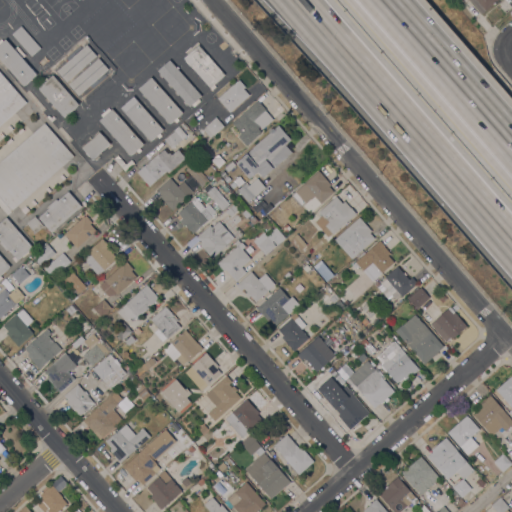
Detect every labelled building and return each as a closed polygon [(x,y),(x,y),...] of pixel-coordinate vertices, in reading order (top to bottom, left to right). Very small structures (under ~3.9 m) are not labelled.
[(496,0),(481,14),(468,0),(496,0)] [(11,34),(21,26),(40,48),(31,56),(11,34)] [(0,59),(0,43),(5,39),(36,74),(23,86),(0,59)] [(96,55),(66,82),(57,71),(87,44),(96,55)] [(183,58),(198,45),(224,74),(210,87),(183,58)] [(78,95),(69,84),(98,58),(108,69),(78,95)] [(160,73),(157,70),(169,60),(201,96),(189,106),(187,103),(186,104),(183,101),(184,100),(178,94),(177,95),(175,92),(176,91),(171,86),(170,87),(168,84),(169,83),(163,76),(162,77),(159,74),(160,73)] [(0,72),(26,102),(0,124),(0,72)] [(38,87),(52,75),(78,104),(64,117),(38,87)] [(169,124),(138,88),(151,77),(182,112),(169,124)] [(230,112),(217,98),(238,79),(245,87),(243,88),(249,95),(230,112)] [(150,141),(120,108),(133,96),(163,129),(150,141)] [(258,100),(266,109),(265,110),(273,119),(263,128),(255,118),(254,119),(260,126),(258,128),(261,132),(246,145),(238,136),(241,133),(232,123),(258,100)] [(130,155),(99,120),(112,108),(143,144),(130,155)] [(214,135),(213,134),(210,137),(203,129),(206,126),(205,126),(216,117),(224,126),(214,135)] [(0,199),(0,161),(44,123),(73,156),(10,211),(0,199)] [(263,177),(258,171),(249,179),(236,163),(253,148),(252,147),(278,125),(291,140),(285,144),(292,152),(263,177)] [(186,135),(171,148),(164,139),(174,131),(179,126),(186,135)] [(110,143),(92,159),(89,156),(88,156),(85,153),(86,152),(82,147),(99,131),(110,143)] [(191,140),(196,136),(201,143),(197,147),(191,140)] [(202,154),(197,150),(203,145),(207,149),(202,154)] [(158,153),(159,154),(164,149),(168,153),(169,152),(172,155),(178,149),(185,158),(171,170),(168,172),(166,171),(149,186),(137,172),(158,153)] [(211,160),(218,154),(224,162),(218,168),(211,160)] [(185,169),(192,162),(209,181),(201,187),(185,169)] [(310,212),(303,205),(306,202),(296,190),(318,170),(331,184),(329,186),(334,191),(310,212)] [(160,196),(162,195),(157,189),(170,178),(177,186),(183,181),(192,192),(187,197),(172,210),(160,196)] [(248,202),(238,190),(246,183),(249,185),(257,178),(265,187),(248,202)] [(203,188),(210,182),(229,204),(222,210),(203,188)] [(49,208),(47,205),(55,198),(57,200),(68,191),(81,206),(51,232),(38,217),(49,208)] [(177,213),(191,201),(190,200),(195,196),(212,216),(193,233),(185,224),(183,225),(179,220),(182,218),(177,213)] [(345,201),(356,213),(346,221),(347,222),(342,227),(341,226),(338,229),(339,229),(334,234),(333,233),(333,234),(332,233),(327,236),(315,222),(322,215),(318,211),(336,196),(342,203),(345,201)] [(0,199),(10,211),(7,214),(0,206),(0,199)] [(234,203),(239,209),(230,216),(225,211),(234,203)] [(246,208),(250,213),(247,216),(248,217),(247,218),(242,213),(246,208)] [(261,217),(258,212),(263,209),(266,213),(261,217)] [(83,216),(84,217),(86,215),(92,222),(90,224),(96,230),(76,247),(64,233),(83,216)] [(34,232),(26,223),(35,216),(43,225),(34,232)] [(0,241),(1,241),(0,239),(0,222),(6,217),(32,247),(17,260),(8,248),(6,250),(0,243),(0,241)] [(254,225),(253,225),(251,226),(248,222),(254,217),(258,221),(254,225)] [(351,258),(334,239),(359,217),(371,231),(369,232),(374,238),(361,250),(351,258)] [(210,225),(212,227),(219,221),(233,238),(226,244),(227,245),(212,258),(200,244),(201,242),(197,237),(210,225)] [(291,229),(286,233),(281,227),(286,223),(291,229)] [(265,255),(253,241),(263,232),(267,236),(272,232),(276,236),(276,235),(281,241),(277,245),(272,240),(271,241),(275,246),(265,255)] [(290,239),(297,233),(306,244),(299,250),(290,239)] [(81,256),(102,238),(114,252),(113,253),(117,259),(98,275),(81,256)] [(225,269),(224,271),(217,263),(219,262),(219,261),(237,246),(234,243),(238,240),(240,243),(241,242),(245,246),(242,249),(250,259),(242,266),(246,272),(236,281),(225,269)] [(358,265),(355,268),(352,264),(380,240),(385,246),(384,246),(390,253),(388,255),(394,262),(381,273),(372,262),(363,270),(358,265)] [(40,266),(32,256),(40,249),(40,250),(47,244),(55,253),(40,266)] [(53,277),(44,267),(53,260),(62,252),(70,261),(53,277)] [(0,254),(10,266),(0,274),(0,254)] [(28,267),(27,266),(25,268),(23,265),(29,259),(33,263),(28,267)] [(124,263),(126,261),(133,269),(131,270),(136,277),(117,294),(107,295),(99,286),(105,280),(124,263)] [(306,272),(302,267),(305,263),(310,268),(306,272)] [(19,283),(11,275),(21,266),(29,275),(19,283)] [(377,287),(381,284),(380,283),(382,282),(380,279),(384,276),(385,276),(397,266),(409,279),(412,277),(417,283),(401,296),(396,290),(387,298),(377,287)] [(326,279),(321,273),(327,268),(332,274),(326,279)] [(275,284),(268,290),(268,291),(255,302),(250,295),(248,297),(245,293),(247,292),(244,288),(241,291),(236,285),(251,271),(258,279),(265,273),(275,284)] [(79,293),(65,278),(72,272),(86,286),(79,293)] [(147,284),(159,298),(155,301),(156,302),(154,303),(139,317),(129,318),(125,321),(117,311),(126,304),(125,303),(147,284)] [(279,287),(289,299),(287,301),(294,309),(275,325),(270,318),(267,320),(262,313),(261,314),(256,308),(279,287)] [(417,309),(407,298),(420,287),(429,297),(417,309)] [(0,292),(5,288),(10,294),(15,290),(22,297),(20,299),(22,301),(18,305),(17,303),(0,317),(0,292)] [(335,293),(339,298),(338,299),(333,303),(329,298),(334,294),(335,293)] [(101,317),(96,311),(93,313),(90,309),(93,307),(103,299),(111,308),(101,317)] [(333,305),(339,300),(344,306),(339,311),(333,305)] [(76,309),(70,315),(65,309),(71,304),(76,309)] [(165,306),(177,320),(175,321),(180,327),(167,338),(166,338),(162,342),(153,332),(158,328),(150,319),(165,306)] [(466,326),(446,343),(430,324),(450,307),(466,326)] [(18,346),(6,333),(8,331),(3,325),(16,314),(23,308),(33,320),(26,326),(33,333),(18,346)] [(293,351),(281,337),(283,335),(278,329),(291,318),(290,317),(295,313),(306,325),(301,329),(308,337),(293,351)] [(443,346),(437,351),(438,352),(424,364),(395,331),(403,323),(404,324),(414,314),(443,346)] [(365,327),(360,322),(365,318),(369,324),(365,327)] [(122,340),(113,331),(123,322),(132,331),(122,340)] [(46,329),(50,333),(48,335),(54,343),(55,342),(61,349),(57,352),(59,355),(55,358),(54,356),(42,365),(43,366),(39,369),(27,355),(29,353),(24,348),(46,329)] [(197,343),(198,343),(202,348),(187,362),(186,360),(182,364),(176,358),(173,360),(163,349),(171,343),(170,342),(185,329),(197,343)] [(92,366),(83,355),(89,349),(83,342),(92,333),(108,351),(92,366)] [(131,335),(135,340),(128,346),(124,341),(131,335)] [(297,355),(318,336),(323,341),(327,337),(333,344),(328,348),(335,355),(316,371),(310,365),(309,366),(307,363),(308,362),(305,358),(302,360),(297,355)] [(375,350),(370,354),(363,347),(364,347),(360,342),(364,338),(368,343),(369,342),(375,350)] [(395,341),(418,368),(399,385),(394,379),(393,380),(392,378),(391,376),(390,377),(388,375),(389,374),(386,371),(385,371),(380,366),(381,365),(382,363),(377,358),(379,357),(378,356),(395,341)] [(218,366),(216,368),(221,373),(201,391),(185,372),(191,366),(191,365),(206,352),(218,366)] [(110,388),(102,379),(102,380),(92,369),(110,353),(119,364),(118,365),(125,373),(120,377),(121,379),(110,388)] [(59,392),(48,378),(49,377),(44,371),(58,359),(58,360),(65,354),(74,365),(68,371),(75,379),(59,392)] [(151,358),(155,363),(148,369),(144,364),(151,358)] [(347,378),(367,360),(377,372),(379,371),(382,374),(380,376),(394,391),(380,403),(379,402),(374,407),(355,386),(347,378)] [(337,371),(344,365),(352,373),(344,380),(337,371)] [(214,420),(207,413),(216,406),(206,394),(211,389),(226,375),(231,381),(229,384),(231,387),(233,385),(237,390),(235,391),(240,397),(214,420)] [(511,416),(508,412),(511,408),(496,389),(510,376),(511,378),(511,416)] [(344,385),(369,412),(350,429),(337,415),(339,414),(317,389),(331,377),(340,388),(344,385)] [(84,392),(86,391),(88,394),(87,395),(94,403),(79,416),(67,402),(69,400),(64,395),(77,384),(84,392)] [(150,395),(144,400),(135,389),(140,385),(142,388),(145,389),(150,395)] [(511,419),(511,428),(510,426),(505,431),(501,427),(492,435),(473,414),(480,408),(478,406),(485,400),(484,399),(489,394),(511,419)] [(111,395),(118,404),(112,408),(122,420),(100,439),(88,426),(83,420),(111,395)] [(258,413),(257,414),(262,420),(242,437),(225,418),(232,412),(231,412),(246,399),(258,413)] [(173,413),(180,407),(183,411),(176,417),(173,413)] [(447,432),(466,415),(468,417),(479,429),(468,438),(475,446),(466,454),(447,432)] [(119,463),(115,457),(109,450),(112,448),(106,441),(120,428),(120,429),(126,424),(134,433),(131,436),(132,437),(143,428),(150,436),(119,463)] [(203,424),(207,429),(202,434),(198,429),(203,424)] [(31,443),(12,428),(2,440),(21,455),(31,443)] [(155,472),(155,473),(142,484),(137,479),(136,481),(131,475),(130,476),(129,475),(130,474),(128,472),(127,473),(126,471),(126,470),(123,466),(138,454),(137,453),(165,429),(175,441),(153,460),(157,464),(156,464),(160,468),(155,472)] [(250,434),(256,440),(249,446),(243,440),(250,434)] [(273,446),(287,434),(299,449),(301,447),(314,461),(299,474),(273,446)] [(186,436),(190,441),(185,446),(181,441),(186,436)] [(445,437),(462,458),(463,457),(467,462),(447,479),(427,456),(432,452),(431,449),(445,437)] [(260,446),(264,451),(258,456),(254,451),(260,446)] [(264,452),(290,482),(285,487),(284,486),(271,498),(250,475),(262,465),(257,459),(264,452)] [(502,472),(493,461),(502,454),(511,464),(502,472)] [(439,478),(420,494),(414,487),(413,487),(403,475),(401,473),(420,456),(439,478)] [(221,471),(217,466),(222,462),(226,466),(221,471)] [(160,509),(156,504),(156,503),(150,496),(152,494),(146,487),(159,476),(165,484),(171,478),(182,491),(160,509)] [(394,511),(378,493),(397,476),(419,501),(414,505),(411,502),(400,511),(394,511)] [(185,477),(190,483),(185,487),(180,481),(185,477)] [(476,481),(481,477),(487,483),(482,488),(476,481)] [(461,497),(452,487),(462,478),(471,488),(461,497)] [(237,511),(226,499),(246,481),(265,503),(255,511),(237,511)] [(56,511),(43,511),(37,505),(44,499),(42,497),(38,500),(35,497),(39,494),(40,494),(51,484),(62,497),(67,503),(56,511)] [(228,511),(211,511),(204,504),(212,497),(219,505),(221,504),(228,511)] [(459,498),(460,497),(465,503),(464,504),(460,508),(455,502),(459,498)] [(496,511),(490,505),(499,497),(508,508),(507,509),(509,511),(496,511)] [(387,511),(365,511),(363,510),(370,504),(376,499),(387,511)]
